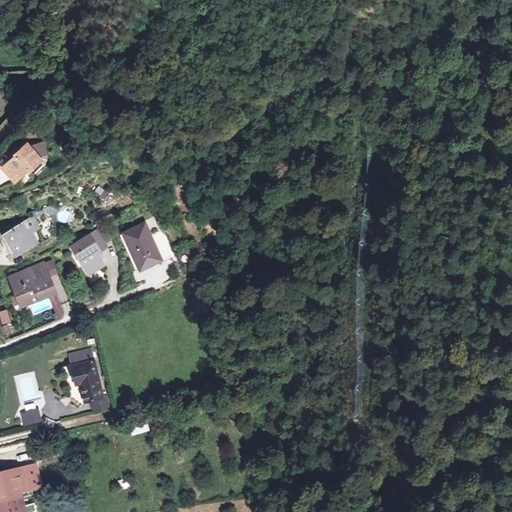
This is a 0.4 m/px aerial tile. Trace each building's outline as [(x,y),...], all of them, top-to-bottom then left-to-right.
[(16,154),(2,165),(15,180),(28,168),(30,170),(42,160),(26,142),(15,152),(16,154)] [(100,185),(94,190),(102,199),(108,194),(100,185)] [(151,231),(158,227),(154,218),(147,221),(151,231)] [(16,253),(34,243),(28,230),(30,229),(26,221),(4,233),(16,253)] [(124,232),(139,268),(169,255),(163,242),(154,246),(144,223),(124,232)] [(97,246),(101,250),(107,246),(96,229),(71,245),(88,273),(103,264),(97,253),(94,248),(97,246)] [(49,281),(52,283),(59,279),(47,252),(38,257),(41,263),(42,266),(49,281)] [(27,273),(42,266),(41,263),(21,272),(21,273),(23,279),(28,277),(27,273)] [(56,292),(52,283),(49,281),(42,266),(27,273),(28,277),(23,279),(21,273),(9,278),(20,303),(28,300),(33,301),(47,295),(56,292)] [(49,298),(47,295),(33,301),(34,304),(49,298)] [(54,304),(60,302),(57,295),(51,297),(54,304)] [(6,308),(0,309),(0,319),(1,323),(10,321),(6,308)] [(84,400),(90,399),(102,396),(91,350),(69,355),(76,383),(80,382),(84,400)] [(102,396),(90,399),(93,410),(109,407),(106,395),(102,396)] [(37,411),(21,414),(24,425),(40,421),(37,411)] [(132,434),(149,428),(146,420),(129,426),(132,434)] [(109,461),(88,462),(89,471),(110,470),(109,461)] [(0,474),(0,503),(2,511),(25,511),(21,494),(42,488),(36,465),(0,474)]
